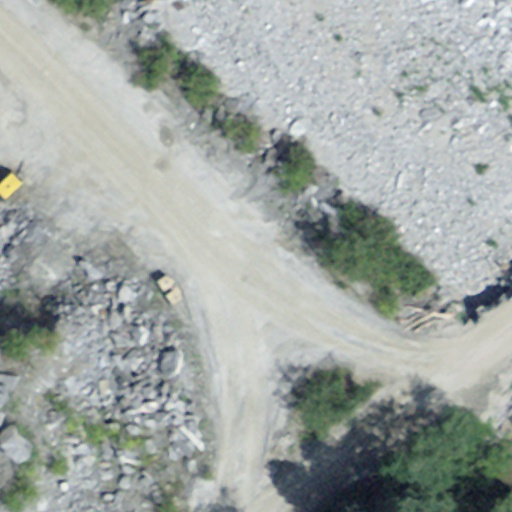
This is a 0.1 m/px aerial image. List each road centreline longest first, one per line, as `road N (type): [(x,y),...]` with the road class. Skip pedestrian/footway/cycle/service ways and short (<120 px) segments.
road 1 (track): [(511,326),(391,418),(357,428),(193,275),(0,116)]
road 2 (track): [(225,511),(357,428)]
